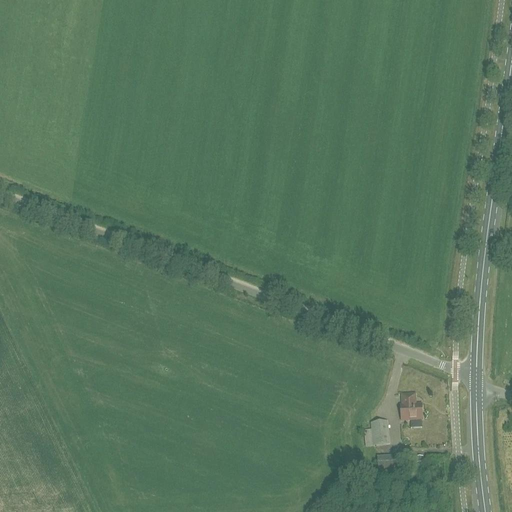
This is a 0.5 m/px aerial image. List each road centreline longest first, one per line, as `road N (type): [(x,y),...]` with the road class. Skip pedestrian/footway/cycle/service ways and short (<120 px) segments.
road 1 (unclassified): [(475,382),(0,195)]
road 2 (secondary): [(475,382),(511,57)]
road 3 (secondary): [(485,511),(475,382)]
